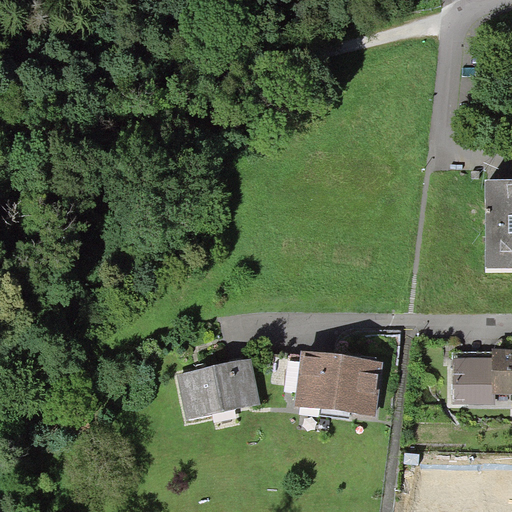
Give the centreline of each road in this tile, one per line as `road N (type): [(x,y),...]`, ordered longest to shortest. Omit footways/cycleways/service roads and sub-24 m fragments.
road 1 (track): [(0,106),(321,52),(451,17)]
road 2 (residential): [(488,0),(451,17),(442,144),(448,155)]
